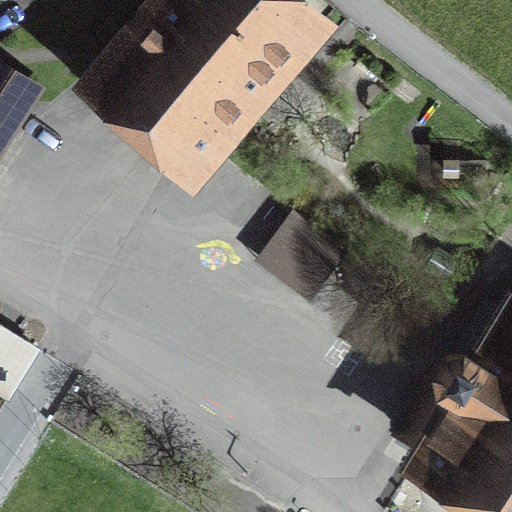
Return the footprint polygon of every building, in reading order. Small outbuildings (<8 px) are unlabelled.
[(173,0),(103,79),(191,157),(307,24),(279,0),(173,0)] [(0,66),(0,141),(34,88),(0,66)] [(364,227),(308,185),(254,257),(310,299),(364,227)] [(439,418),(419,451),(511,509),(511,307),(509,306),(506,311),(488,299),(456,350),(443,358),(414,403),(439,418)] [(0,387),(7,393),(36,348),(0,325),(0,387)]
